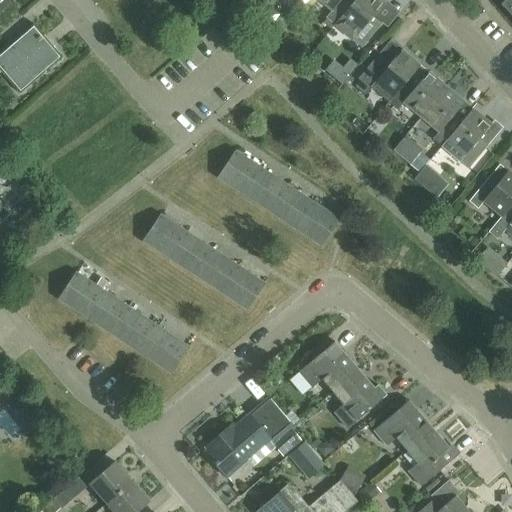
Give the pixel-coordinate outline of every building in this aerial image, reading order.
[(0,0),(0,14),(16,0),(0,0)] [(326,18),(335,25),(340,18),(355,0),(354,0),(317,0),(331,12),(326,18)] [(349,44),(353,39),(362,47),(382,23),(373,16),(384,3),(380,0),(354,0),(355,0),(340,18),(335,25),(331,29),(349,44)] [(511,17),(511,0),(494,0),(499,5),(500,3),(511,17)] [(19,94),(62,57),(33,24),(0,52),(0,72),(19,94)] [(409,77),(409,78),(420,64),(401,49),(391,62),(382,55),(362,80),(370,87),(376,81),(394,95),(409,77)] [(343,71),(333,63),(325,72),(341,85),(356,67),(350,62),(343,71)] [(421,118),(446,87),(427,71),(417,84),(409,78),(409,77),(394,95),(389,102),(397,109),(402,103),(421,118)] [(447,139),(462,121),(454,114),(464,102),(446,87),(421,118),(439,133),(434,139),(442,146),(447,139)] [(462,121),(447,139),(465,154),(460,160),(469,168),(489,144),(480,137),(491,124),(472,109),(462,121)] [(218,177),(245,195),(261,170),(235,152),(218,177)] [(287,186),(261,170),(245,195),(270,211),(287,186)] [(511,203),(511,174),(508,171),(498,184),(489,177),(469,202),(477,209),(483,202),(501,217),(511,203)] [(270,211),(295,228),(312,203),(287,186),(270,211)] [(321,245),(332,229),(338,220),(312,203),(295,228),(321,245)] [(511,203),(501,217),(488,233),(497,240),(506,229),(507,230),(508,234),(511,237),(511,203)] [(0,222),(9,215),(0,204),(0,222)] [(143,241),(170,259),(187,233),(160,215),(143,241)] [(212,250),(187,233),(170,259),(195,276),(212,250)] [(195,276),(220,293),(237,267),(212,250),(195,276)] [(263,284),(237,267),(220,293),(246,310),(263,284)] [(59,299),(88,318),(105,292),(76,272),(59,299)] [(133,310),(105,292),(88,318),(116,336),(133,310)] [(116,336),(143,354),(160,328),(133,310),(116,336)] [(160,328),(143,354),(171,373),(188,347),(160,328)] [(332,393),(358,371),(333,342),(299,371),(313,387),(321,380),(332,393)] [(0,376),(13,366),(12,365),(3,354),(0,357),(0,376)] [(347,428),(386,395),(377,385),(373,388),(358,371),(332,393),(342,405),(334,412),(347,428)] [(251,386),(243,391),(251,404),(260,399),(251,386)] [(300,441),(290,429),(293,427),(269,398),(225,435),(222,432),(205,447),(208,450),(205,452),(226,477),(267,442),(280,457),(300,441)] [(395,438),(406,451),(433,429),(408,401),(373,432),(386,446),(395,438)] [(433,429),(406,451),(415,462),(406,470),(421,487),(440,470),(433,461),(449,447),(433,429)] [(306,472),(322,466),(313,443),(298,449),(306,472)] [(89,483),(106,503),(131,482),(114,462),(89,483)] [(339,477),(354,495),(364,477),(345,466),(339,477)] [(61,510),(87,488),(79,479),(53,501),(53,500),(43,508),(46,511),(56,511),(60,509),(61,510)] [(340,481),(326,493),(335,503),(323,511),(344,511),(357,501),(340,481)] [(113,511),(136,511),(149,502),(131,482),(106,503),(113,511)] [(323,511),(335,503),(326,493),(308,509),(288,485),(256,511),(323,511)] [(389,495),(370,506),(374,511),(397,511),(399,511),(389,495)] [(470,511),(456,495),(441,508),(433,499),(417,511),(470,511)]
